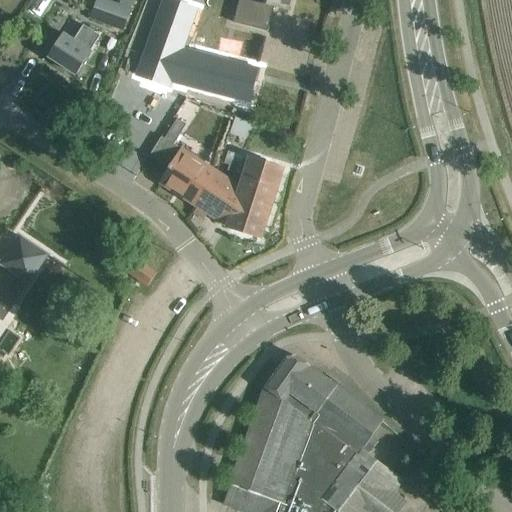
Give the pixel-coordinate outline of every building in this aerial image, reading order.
[(123,31),(131,8),(119,4),(108,0),(97,0),(90,18),(123,31)] [(120,0),(119,4),(131,8),(133,0),(120,0)] [(197,9),(173,0),(164,0),(137,75),(169,87),(171,81),(182,49),(197,9)] [(239,0),(233,22),(268,31),(274,5),(288,9),(289,6),(290,6),(291,0),(239,0)] [(76,74),(100,36),(83,25),(74,40),(64,34),(49,57),(76,74)] [(187,86),(249,102),(258,69),(196,53),(187,86)] [(232,117),(228,132),(245,137),(250,121),(232,117)] [(177,119),(165,138),(173,144),(185,124),(177,119)] [(160,183),(195,206),(217,172),(181,149),(173,144),(165,138),(161,136),(148,156),(169,169),(160,183)] [(217,172),(195,206),(228,227),(260,237),(282,168),(228,151),(224,163),(229,165),(227,170),(244,176),(240,187),(220,175),(221,174),(217,172)] [(8,253),(0,247),(0,266),(1,264),(29,282),(47,255),(20,236),(8,253)] [(135,258),(126,270),(148,286),(157,273),(135,258)] [(231,485),(225,503),(236,507),(250,511),(393,511),(396,507),(396,501),(393,495),(396,492),(404,481),(402,480),(388,469),(368,453),(376,442),(369,437),(382,420),(339,388),(324,377),(296,356),(287,357),(287,358),(266,388),(235,473),(232,481),(231,485)]
